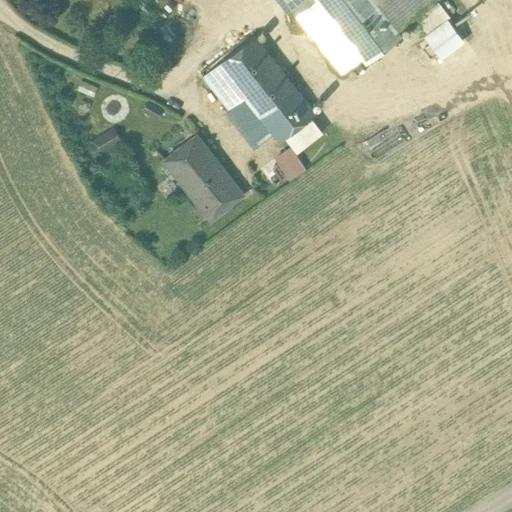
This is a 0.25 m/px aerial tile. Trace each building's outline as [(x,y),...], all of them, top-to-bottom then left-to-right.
[(415,0),(294,0),(291,3),(344,69),(378,41),(397,26),(398,26),(421,7),(415,0)] [(426,11),(437,25),(426,34),(443,57),(468,39),(440,1),(426,11)] [(407,39),(397,26),(378,41),(387,53),(407,39)] [(319,111),(255,32),(205,73),(252,131),(266,119),(283,140),(319,111)] [(244,193),(196,135),(165,160),(214,218),(244,193)] [(276,155),(291,179),(308,168),(293,144),(276,155)] [(272,185),(287,178),(279,160),(264,167),(272,185)]
